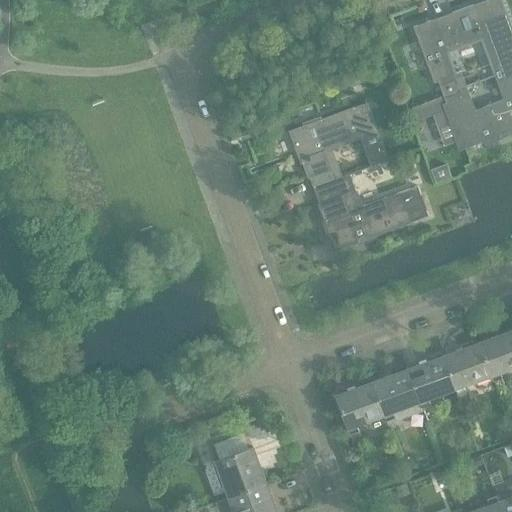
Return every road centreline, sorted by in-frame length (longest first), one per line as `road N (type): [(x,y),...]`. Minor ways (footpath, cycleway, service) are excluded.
road 1 (residential): [(289,365),(175,52),(307,0)]
road 2 (residential): [(289,365),(511,281)]
road 3 (residential): [(127,426),(289,365)]
road 4 (residential): [(344,511),(289,365)]
